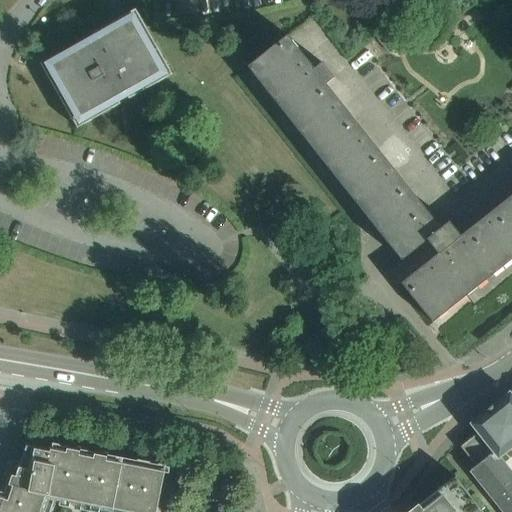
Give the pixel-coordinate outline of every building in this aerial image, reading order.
[(129,99),(165,78),(173,74),(136,9),(92,33),(96,40),(88,45),(84,38),(40,63),(77,128),(121,103),(117,97),(125,92),(129,99)] [(467,294),(511,258),(511,195),(461,236),(449,221),(440,228),(326,84),(334,77),(322,62),(313,69),(287,36),(249,67),(413,273),(401,283),(433,322),(467,295),(467,294)] [(511,473),(499,457),(511,446),(511,391),(511,393),(510,392),(471,423),(478,432),(460,446),(476,465),(470,470),(490,495),(511,477),(511,473)] [(50,511),(54,500),(117,511),(156,511),(164,472),(27,445),(19,468),(12,467),(9,477),(3,475),(0,482),(0,511),(50,511)] [(483,511),(455,475),(437,488),(438,489),(429,496),(428,496),(427,496),(428,497),(419,504),(418,503),(407,511),(483,511)] [(508,511),(511,509),(511,477),(490,495),(504,511),(508,511)]
